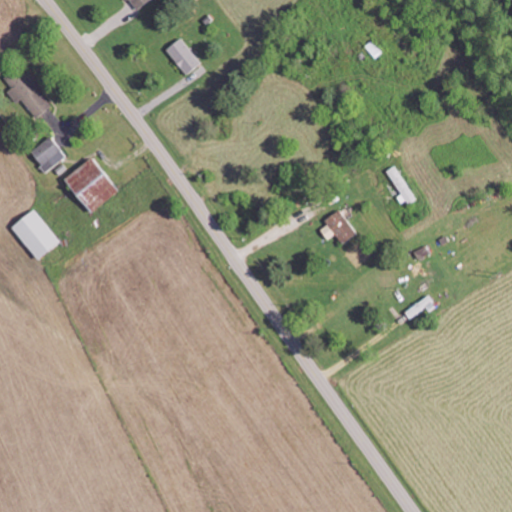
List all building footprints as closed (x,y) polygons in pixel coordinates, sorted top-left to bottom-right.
[(128,0),(135,10),(152,0),(128,0)] [(202,62),(183,38),(168,50),(188,74),(202,62)] [(54,106),(33,72),(15,84),(37,118),(54,106)] [(68,156),(53,136),(32,151),(47,171),(68,156)] [(121,191),(96,156),(67,177),(93,211),(121,191)] [(416,199),(398,165),(387,170),(405,205),(416,199)] [(39,260),(62,242),(36,209),(13,227),(39,260)] [(337,234),(345,244),(359,232),(342,211),(321,228),(330,240),(337,234)] [(436,304),(431,296),(406,311),(411,319),(436,304)]
